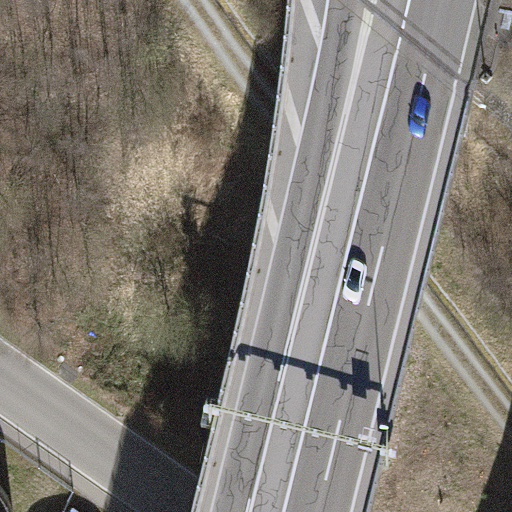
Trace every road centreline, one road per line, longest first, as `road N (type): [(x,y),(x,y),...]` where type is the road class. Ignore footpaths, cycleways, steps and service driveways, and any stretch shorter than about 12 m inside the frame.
road 1 (track): [(511,426),(196,0)]
road 2 (motorway): [(443,0),(319,511)]
road 3 (motorway): [(347,0),(287,285),(292,511)]
road 4 (unclassified): [(0,376),(199,511)]
